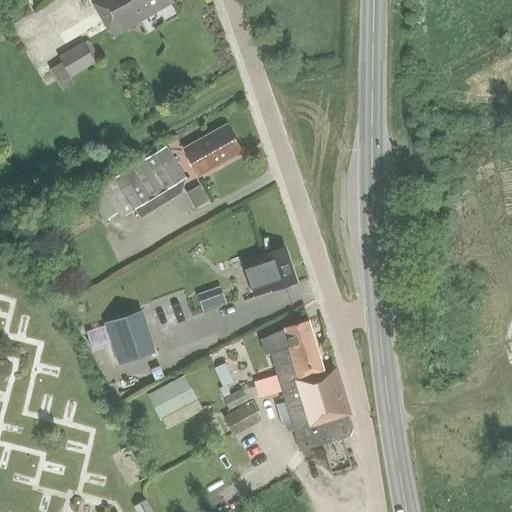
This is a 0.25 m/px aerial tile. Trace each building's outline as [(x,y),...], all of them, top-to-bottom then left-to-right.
[(90,0),(112,37),(173,3),(170,0),(90,0)] [(96,63),(84,43),(59,57),(71,77),(96,63)] [(183,149),(198,176),(241,152),(226,125),(183,149)] [(101,186),(121,218),(185,178),(165,146),(101,186)] [(208,202),(199,186),(186,193),(195,209),(208,202)] [(296,282),(284,248),(261,255),(261,256),(242,262),(254,296),(272,290),(296,282)] [(192,269),(200,286),(213,279),(205,262),(192,269)] [(156,353),(142,310),(104,322),(118,366),(156,353)] [(285,328),(285,329),(260,339),(265,354),(271,352),(280,381),(255,388),(257,396),(282,391),(299,449),(347,435),(345,428),(352,427),(348,416),(351,415),(337,367),(324,371),(308,321),(285,328)] [(146,396),(160,421),(197,401),(183,375),(146,396)] [(223,398),(229,410),(248,401),(241,390),(223,398)] [(253,400),(223,417),(224,420),(221,422),(224,429),(229,426),(234,438),(264,420),(253,400)] [(130,445),(107,458),(126,490),(148,477),(130,445)]
